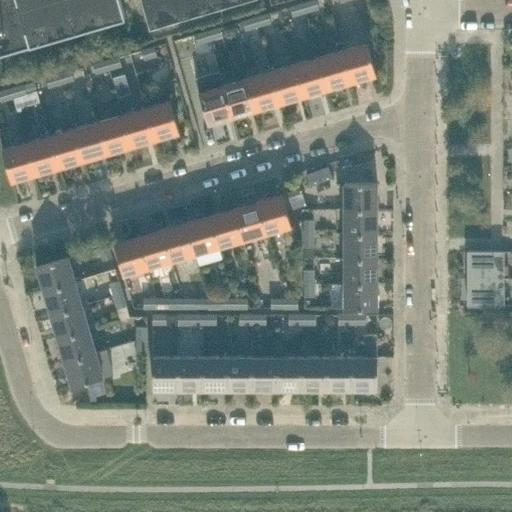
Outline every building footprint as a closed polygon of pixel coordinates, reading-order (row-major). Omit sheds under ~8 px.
[(0,0),(0,50),(126,14),(122,0),(0,0)] [(181,0),(142,0),(150,27),(186,17),(181,0)] [(219,0),(181,0),(186,17),(222,6),(219,0)] [(308,0),(303,2),(306,11),(319,7),(316,0),(308,0)] [(293,15),(306,11),(303,2),(290,5),(293,15)] [(256,16),(258,25),(271,21),(269,12),(256,16)] [(245,29),(258,25),(256,16),(243,19),(245,29)] [(208,29),(211,39),(223,35),(221,26),(208,29)] [(198,42),(211,39),(208,29),(195,33),(198,42)] [(352,80),(376,73),(367,41),(343,48),(352,80)] [(144,58),(157,54),(155,45),(141,49),(144,58)] [(328,87),(352,80),(343,48),(319,55),(328,87)] [(107,59),(109,68),(122,65),(119,55),(107,59)] [(304,94),(328,87),(319,55),(295,62),(304,94)] [(96,72),(109,68),(107,59),(94,63),(96,72)] [(281,101),(304,94),(295,62),(271,69),(281,101)] [(59,73),(62,82),(75,78),(72,69),(59,73)] [(257,108),(281,101),(271,69),(247,76),(257,108)] [(49,86),(62,82),(59,73),(46,77),(49,86)] [(233,115),(257,108),(247,76),(224,83),(233,115)] [(14,96),(27,92),(24,83),(11,87),(14,96)] [(209,122),(233,115),(224,83),(199,90),(209,122)] [(0,95),(1,100),(14,96),(11,87),(0,90),(0,95)] [(155,138),(180,131),(171,99),(146,106),(155,138)] [(132,145),(155,138),(146,106),(122,113),(132,145)] [(108,152),(132,145),(122,113),(99,120),(108,152)] [(84,159),(108,152),(99,120),(75,127),(84,159)] [(60,165),(84,159),(75,127),(51,134),(60,165)] [(36,172),(60,165),(51,134),(27,141),(36,172)] [(12,180),(36,172),(27,141),(3,148),(12,180)] [(378,207),(378,181),(345,181),(345,207),(378,207)] [(291,200),(300,197),(297,188),(288,191),(291,200)] [(268,231),(292,224),(282,192),(258,200),(268,231)] [(244,238),(268,231),(258,200),(234,206),(244,238)] [(220,245),(244,238),(234,206),(210,213),(220,245)] [(378,232),(378,207),(345,207),(345,232),(378,232)] [(305,232),(314,232),(314,208),(294,208),(297,218),(305,218),(305,232)] [(220,245),(210,213),(187,220),(196,252),(220,245)] [(172,259),(196,252),(187,220),(163,227),(172,259)] [(148,266),(172,259),(163,227),(139,234),(148,266)] [(314,245),(314,232),(305,232),(305,245),(314,245)] [(378,257),(378,232),(345,232),(344,257),(378,257)] [(124,273),(148,266),(139,234),(115,241),(124,273)] [(103,259),(112,256),(109,243),(99,246),(103,259)] [(305,256),(314,256),(314,245),(305,245),(305,256)] [(504,250),(503,250),(468,250),(468,277),(504,277),(504,250)] [(44,288),(76,279),(69,255),(37,264),(44,288)] [(314,268),(314,256),(305,256),(305,268),(314,268)] [(378,281),(378,257),(344,257),(345,281),(378,281)] [(114,293),(123,290),(116,267),(107,270),(114,293)] [(305,281),(314,281),(314,268),(305,268),(305,281)] [(504,305),(504,277),(468,277),(468,304),(504,305)] [(51,312),(83,303),(76,279),(44,288),(51,312)] [(314,295),(314,281),(305,281),(304,295),(314,295)] [(378,307),(378,281),(345,281),(344,307),(378,307)] [(123,290),(114,293),(118,306),(126,304),(127,304),(123,290)] [(157,306),(157,297),(144,296),(144,306),(157,306)] [(183,306),(183,297),(170,297),(170,306),(183,306)] [(183,297),(183,306),(197,306),(197,297),(183,297)] [(234,306),(234,297),(221,297),(221,306),(234,306)] [(234,297),(234,306),(248,306),(248,297),(234,297)] [(285,307),(285,297),(271,297),(271,307),(285,307)] [(285,297),(285,307),(298,307),(298,297),(285,297)] [(58,336),(90,326),(83,303),(51,312),(58,336)] [(126,304),(118,306),(121,317),(129,315),(126,304)] [(240,322),(253,322),(253,312),(240,312),(240,322)] [(253,312),(253,322),(267,322),(267,312),(253,312)] [(278,322),(303,322),(303,312),(278,312),(278,322)] [(303,312),(303,322),(316,322),(316,312),(303,312)] [(339,322),(352,322),(352,312),(339,312),(339,322)] [(352,312),(352,322),(377,322),(377,312),(352,312)] [(153,322),(167,322),(167,313),(153,313),(153,322)] [(190,322),(190,313),(179,313),(179,322),(190,322)] [(190,322),(204,322),(204,313),(190,313),(190,322)] [(204,313),(204,322),(217,322),(217,313),(204,313)] [(453,315),(454,351),(466,350),(465,315),(453,315)] [(138,338),(147,338),(147,322),(138,322),(138,338)] [(65,360),(97,350),(90,326),(58,336),(65,360)] [(352,388),(378,388),(378,333),(365,333),(364,354),(352,354),(352,388)] [(147,352),(147,338),(138,338),(138,352),(147,352)] [(72,384),(104,375),(97,350),(65,360),(72,384)] [(228,388),(253,388),(253,354),(228,355),(228,388)] [(253,388),(278,388),(278,354),(253,354),(253,388)] [(278,388),(303,388),(303,354),(278,354),(278,388)] [(303,388),(327,388),(327,354),(303,354),(303,388)] [(327,388),(352,388),(352,354),(327,354),(327,388)] [(153,388),(179,388),(179,355),(153,355),(153,388)] [(179,388),(204,388),(204,355),(179,355),(179,388)] [(204,388),(228,388),(228,355),(204,355),(204,388)] [(469,396),(485,397),(486,384),(469,383),(469,396)] [(182,440),(182,454),(221,455),(221,442),(182,440)] [(256,454),(257,442),(234,441),(233,452),(256,454)]
